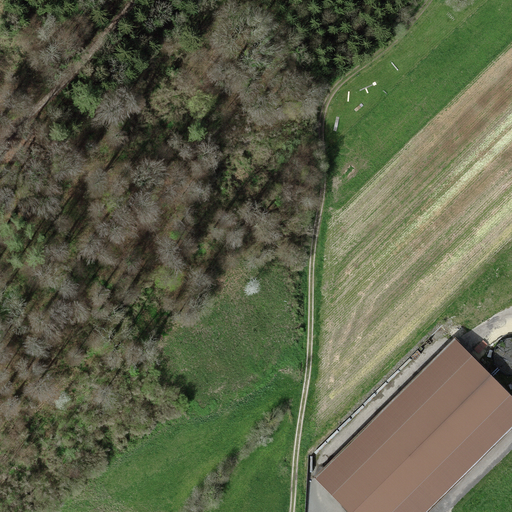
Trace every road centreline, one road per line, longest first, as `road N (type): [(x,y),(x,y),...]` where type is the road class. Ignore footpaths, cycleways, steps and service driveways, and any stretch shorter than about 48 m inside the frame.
road 1 (track): [(291,511),(324,102),(429,0)]
road 2 (track): [(0,141),(58,92),(136,0)]
